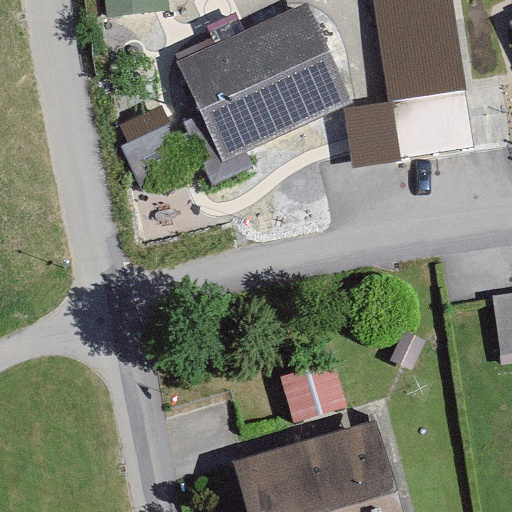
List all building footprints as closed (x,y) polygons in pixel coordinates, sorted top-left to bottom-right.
[(169,0),(107,0),(108,11),(169,9),(169,0)] [(408,0),(373,0),(385,111),(465,103),(456,23),(412,27),(408,0)] [(222,171),(350,115),(307,18),(250,43),(241,22),(206,38),(214,56),(179,72),(222,171)] [(401,175),(394,115),(351,121),(358,180),(401,175)] [(511,365),(511,304),(494,306),(500,366),(511,365)] [(281,387),(296,432),(349,416),(334,371),(281,387)] [(247,511),(400,511),(381,437),(238,474),(247,511)]
